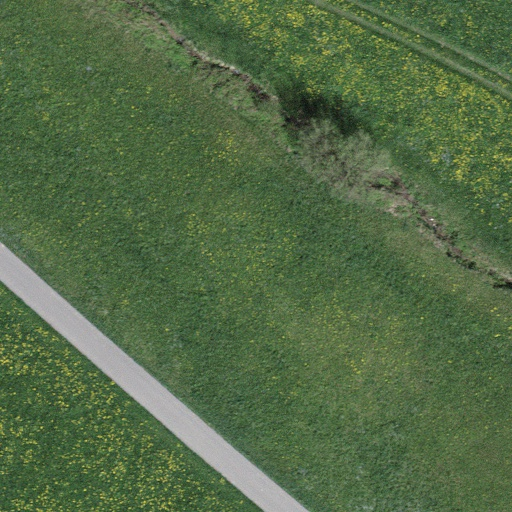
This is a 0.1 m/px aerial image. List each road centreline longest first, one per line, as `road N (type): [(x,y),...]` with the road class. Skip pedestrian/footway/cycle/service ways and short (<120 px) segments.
road 1 (unclassified): [(283,511),(0,278)]
road 2 (track): [(511,88),(332,0)]
